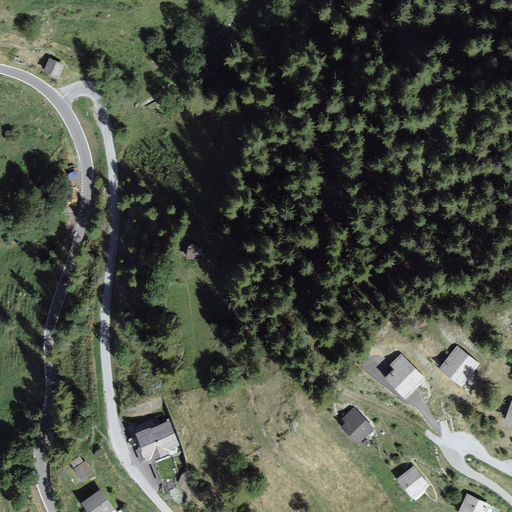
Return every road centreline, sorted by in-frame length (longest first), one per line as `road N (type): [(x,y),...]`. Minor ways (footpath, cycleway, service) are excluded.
road 1 (residential): [(59,99),(85,92),(109,128),(121,184),(100,341),(109,415),(123,456),(165,511)]
road 2 (residential): [(50,511),(39,461),(52,408),(54,330),(93,224),(88,159),(59,99)]
road 3 (residential): [(511,506),(447,450),(461,441),(511,474)]
